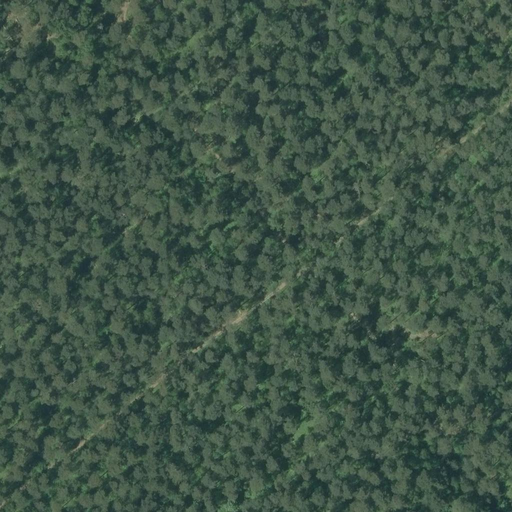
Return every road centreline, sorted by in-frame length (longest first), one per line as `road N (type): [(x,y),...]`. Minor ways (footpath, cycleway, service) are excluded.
road 1 (track): [(0,505),(305,268)]
road 2 (track): [(305,268),(122,27),(101,16)]
road 3 (track): [(478,498),(404,380),(305,268)]
road 4 (track): [(305,268),(511,102)]
